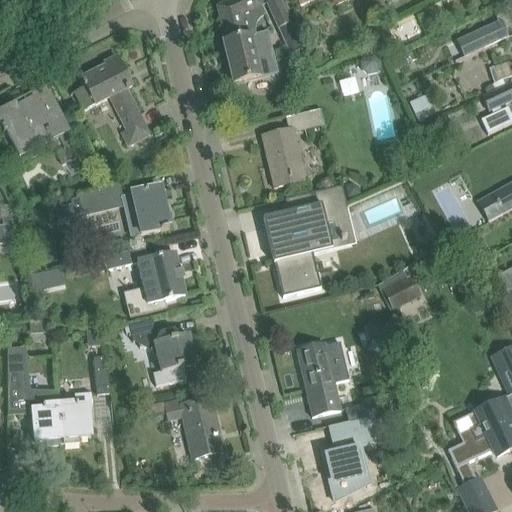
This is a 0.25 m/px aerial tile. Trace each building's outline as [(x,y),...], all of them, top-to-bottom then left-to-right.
[(259,0),(236,0),(217,9),(223,34),(225,44),(223,45),(233,87),(261,80),(277,76),(272,54),(267,33),(255,36),(255,32),(256,28),(257,24),(261,19),(265,16),(262,8),(263,8),(259,0)] [(304,51),(279,0),(277,0),(266,5),(290,57),(304,51)] [(502,23),(468,39),(475,55),(509,40),(502,23)] [(384,70),(386,51),(368,49),(366,68),(384,70)] [(106,68),(81,81),(85,89),(74,94),(84,112),(94,106),(94,107),(110,99),(126,132),(122,134),(129,147),(149,137),(126,93),(129,92),(128,90),(132,88),(117,59),(104,65),(106,68)] [(348,83),(363,78),(358,63),(343,68),(348,83)] [(497,83),(511,78),(511,65),(509,66),(509,64),(492,69),(497,83)] [(493,117),(481,122),(487,136),(511,125),(511,115),(509,109),(501,113),(500,109),(511,103),(511,83),(481,98),(488,115),(491,113),(493,117)] [(68,134),(48,94),(0,118),(0,121),(19,159),(59,139),(68,134)] [(432,108),(427,97),(409,105),(414,116),(432,108)] [(306,183),(294,135),(324,128),(321,112),(286,120),(289,133),(272,137),(275,151),(265,153),(273,191),(306,183)] [(432,132),(425,135),(429,141),(435,138),(432,132)] [(64,151),(55,155),(62,167),(81,158),(68,134),(59,139),(64,151)] [(353,184),(345,187),(349,200),(362,196),(360,188),(353,184)] [(160,191),(159,190),(133,196),(122,199),(119,188),(95,193),(79,200),(83,218),(123,209),(131,241),(169,232),(162,203),(166,202),(163,190),(160,191)] [(288,215),(263,222),(273,266),(274,266),(279,287),(293,283),(296,297),(321,291),(311,253),(331,248),(325,223),(340,219),(338,213),(347,211),(342,189),(285,202),(288,215)] [(503,216),(511,211),(511,192),(507,195),(505,190),(493,197),(503,216)] [(452,232),(438,240),(443,249),(458,241),(452,232)] [(438,240),(423,248),(429,257),(443,249),(438,240)] [(137,252),(103,260),(106,272),(136,265),(137,265),(140,265),(144,264),(147,263),(144,250),(137,252)] [(185,299),(175,256),(147,263),(144,264),(140,265),(137,265),(136,265),(143,295),(128,299),(133,320),(167,312),(165,304),(185,299)] [(506,292),(511,288),(511,270),(484,285),(492,299),(506,292)] [(411,280),(382,294),(391,312),(420,298),(411,280)] [(511,316),(511,306),(506,292),(492,299),(503,321),(511,316)] [(156,337),(152,322),(129,327),(133,344),(138,343),(140,350),(144,349),(158,357),(162,374),(153,376),(156,389),(186,381),(183,370),(195,367),(188,337),(178,340),(173,337),(174,334),(173,333),(156,337)] [(386,344),(389,327),(369,324),(364,331),(365,331),(370,341),(386,344)] [(325,347),(296,354),(299,366),(307,398),(309,397),(311,405),(309,406),(312,420),(341,413),(334,386),(348,383),(339,345),(325,348),(325,347)] [(63,447),(60,408),(59,398),(24,394),(23,352),(7,352),(8,417),(22,416),(22,412),(28,411),(28,415),(32,415),(35,444),(46,443),(46,448),(63,447)] [(103,358),(92,359),(96,397),(111,396),(103,358)] [(462,446),(446,453),(464,490),(476,484),(467,465),(492,453),(494,457),(511,448),(511,366),(496,374),(508,398),(467,417),(474,431),(458,438),(462,446)] [(367,406),(346,411),(349,425),(373,419),(399,413),(395,395),(366,402),(367,406)] [(75,407),(60,408),(63,447),(80,446),(79,441),(91,440),(88,410),(92,410),(91,396),(74,397),(75,407)] [(218,437),(209,401),(181,408),(181,406),(178,407),(177,404),(164,405),(168,423),(181,420),(190,463),(224,454),(220,437),(218,437)] [(166,416),(163,405),(152,407),(154,419),(166,416)] [(332,449),(319,452),(321,460),(326,459),(327,465),(324,466),(331,495),(358,488),(369,485),(365,469),(361,470),(359,463),(356,451),(364,449),(376,446),(376,447),(382,446),(373,419),(328,430),(332,449)] [(427,511),(445,502),(431,477),(413,487),(427,511)] [(464,490),(457,493),(465,511),(492,511),(478,483),(476,484),(464,490)]
